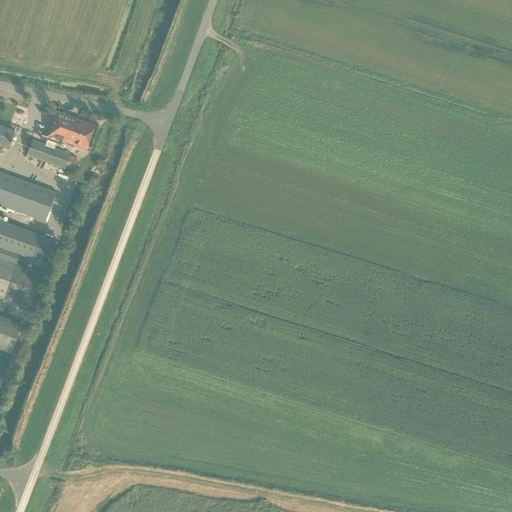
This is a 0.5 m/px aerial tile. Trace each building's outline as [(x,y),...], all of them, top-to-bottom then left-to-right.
[(86,151),(95,126),(57,112),(48,137),(44,145),(31,140),(26,155),(65,169),(70,154),(54,149),(57,140),(86,151)] [(15,131),(0,125),(0,145),(8,149),(15,131)] [(0,172),(0,205),(46,222),(56,193),(0,172)] [(0,220),(0,297),(29,308),(41,274),(17,265),(20,255),(43,264),(52,239),(0,220)] [(0,349),(11,354),(22,325),(0,316),(0,349)]
